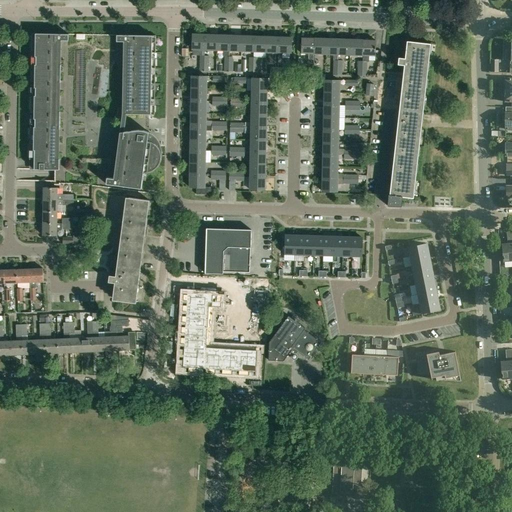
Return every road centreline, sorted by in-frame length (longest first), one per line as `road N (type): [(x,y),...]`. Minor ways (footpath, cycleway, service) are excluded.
road 1 (residential): [(436,215),(455,319),(392,333),(344,330),(336,287),(375,286),(377,215)]
road 2 (tertiary): [(147,390),(490,407)]
road 3 (residential): [(176,12),(480,21)]
road 4 (residential): [(8,251),(12,10)]
road 5 (residential): [(176,12),(171,206)]
road 6 (residential): [(490,407),(484,214)]
road 7 (residential): [(484,214),(480,21)]
road 8 (residential): [(147,390),(171,206)]
road 9 (tertiary): [(0,382),(147,390)]
road 10 (residential): [(30,10),(176,12)]
road 11 (residential): [(100,285),(55,287),(53,250),(8,251)]
road 12 (residential): [(292,211),(171,206)]
